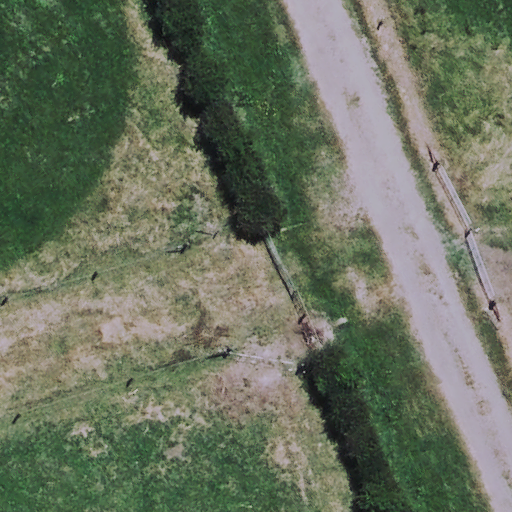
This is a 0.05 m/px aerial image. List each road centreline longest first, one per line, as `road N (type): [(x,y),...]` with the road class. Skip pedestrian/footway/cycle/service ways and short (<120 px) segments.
road 1 (track): [(511,459),(324,0)]
road 2 (track): [(0,369),(425,247)]
